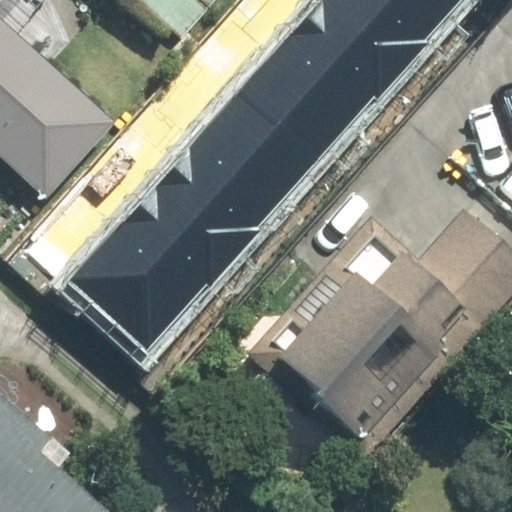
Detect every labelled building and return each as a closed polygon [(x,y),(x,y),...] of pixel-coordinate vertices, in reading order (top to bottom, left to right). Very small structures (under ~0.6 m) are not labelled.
[(211,0),(139,0),(178,36),(211,0)] [(299,134),(333,166),(392,105),(374,87),(458,0),(289,0),(361,70),(299,134)] [(105,132),(0,40),(0,180),(35,212),(105,132)] [(511,131),(494,151),(511,168),(511,67),(507,73),(511,77),(511,131)] [(359,223),(219,397),(313,472),(428,327),(460,352),(511,287),(511,258),(446,206),(404,258),(359,223)] [(0,511),(117,511),(0,400),(0,511)]
